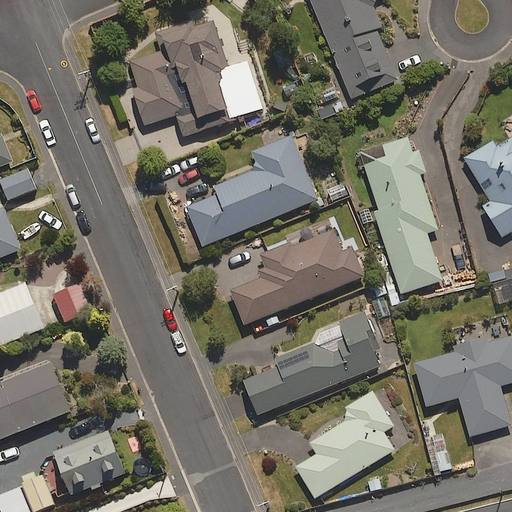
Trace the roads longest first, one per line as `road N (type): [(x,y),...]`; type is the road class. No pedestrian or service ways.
road 1 (residential): [(21,17),(232,511)]
road 2 (residential): [(496,0),(496,36),(467,48),(442,22),(444,0)]
